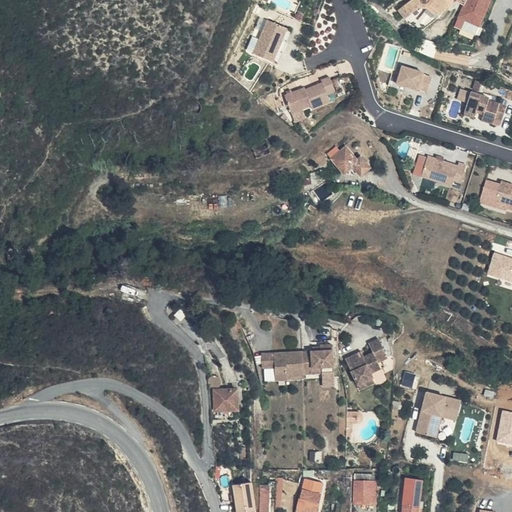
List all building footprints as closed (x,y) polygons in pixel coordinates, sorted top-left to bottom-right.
[(428,0),(424,7),(412,7),(395,21),(406,34),(442,4),(443,3),(447,5),(448,0),(428,0)] [(459,0),(448,0),(447,5),(473,14),(476,8),(458,3),(459,0)] [(478,0),(459,0),(458,3),(476,8),(478,0)] [(442,4),(406,34),(410,38),(429,27),(428,26),(431,21),(436,23),(446,6),(442,4)] [(276,61),(289,27),(269,19),(256,54),(276,61)] [(293,28),(289,27),(276,61),(281,63),(293,28)] [(428,90),(433,76),(424,73),(424,72),(404,65),(399,83),(419,89),(419,87),(428,90)] [(338,93),(333,78),(323,82),(325,85),(307,92),(306,91),(286,98),(292,116),(313,107),(315,110),(332,103),(330,96),(338,93)] [(460,94),(470,97),(472,91),(462,87),(460,94)] [(503,119),(507,104),(488,98),(489,95),(472,90),(466,112),(475,114),(476,110),(484,112),(481,121),(493,125),(496,117),(503,119)] [(272,158),(268,146),(256,151),(259,162),(272,158)] [(355,162),(347,152),(334,163),(343,173),(349,169),(356,163),(355,162)] [(364,154),(355,162),(356,163),(359,166),(366,174),(375,166),(364,154)] [(462,182),(468,164),(459,161),(457,164),(428,156),(422,176),(452,184),(453,180),(462,182)] [(356,163),(349,169),(352,173),(359,166),(356,163)] [(323,189),(321,178),(301,181),(303,192),(323,189)] [(511,183),(502,180),(501,183),(487,179),(482,194),(497,198),(496,201),(507,205),(511,205),(510,207),(511,207),(511,183)] [(497,198),(482,194),(480,202),(494,207),(496,201),(497,198)] [(507,205),(496,201),(494,207),(505,210),(507,205)] [(511,255),(496,251),(489,273),(511,279),(511,255)] [(391,357),(382,338),(372,342),(376,351),(366,356),(361,357),(359,352),(348,356),(359,384),(375,377),(373,373),(384,369),(381,362),(391,357)] [(302,361),(294,361),(305,377),(310,377),(310,384),(322,384),(322,354),(309,354),(309,357),(309,361),(302,361)] [(292,377),(292,361),(280,361),(280,364),(274,365),(274,361),(248,362),(249,377),(262,377),(262,389),(273,389),(273,384),(291,384),(292,377)] [(292,377),(305,377),(294,361),(292,361),(292,377)] [(384,369),(373,373),(375,377),(375,378),(377,378),(379,383),(382,384),(387,382),(388,380),(384,369)] [(262,377),(249,377),(249,390),(262,389),(262,377)] [(375,378),(375,377),(359,384),(361,388),(376,382),(375,378)] [(239,388),(217,389),(218,410),(240,409),(239,388)] [(463,400),(426,391),(423,404),(427,405),(425,411),(422,410),(417,431),(435,435),(437,423),(434,421),(436,411),(444,413),(460,417),(463,400)] [(444,413),(436,411),(434,421),(437,423),(435,435),(439,435),(444,413)] [(312,450),(311,461),(322,461),(322,451),(312,450)] [(377,479),(355,479),(355,503),(376,503),(377,479)] [(401,511),(406,511),(410,487),(424,489),(425,481),(406,479),(401,511)] [(321,491),(322,483),(305,480),(297,511),(309,511),(310,511),(318,511),(323,491),(321,491)] [(243,511),(256,510),(251,482),(236,484),(240,511),(243,511)] [(421,511),(424,489),(410,487),(406,511),(421,511)] [(272,489),(262,488),(262,491),(260,511),(269,511),(271,511),(273,492),(272,492),(272,489)]
